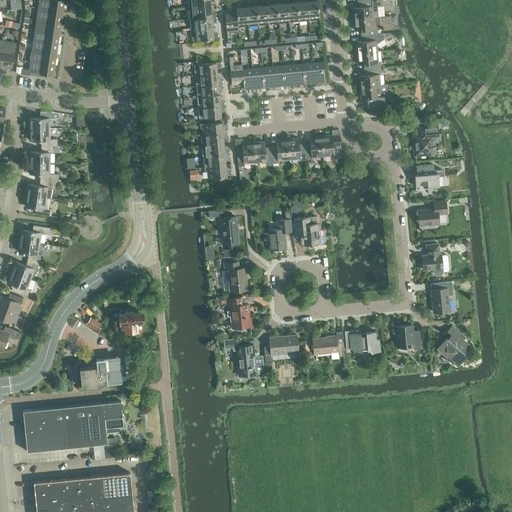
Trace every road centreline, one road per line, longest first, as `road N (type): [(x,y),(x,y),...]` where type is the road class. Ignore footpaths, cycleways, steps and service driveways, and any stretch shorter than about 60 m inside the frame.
road 1 (unclassified): [(0,387),(32,378),(64,310),(139,251),(144,235),(129,100)]
road 2 (residential): [(390,153),(407,304),(326,312)]
road 3 (residential): [(345,121),(333,0)]
road 4 (residential): [(12,214),(14,94)]
